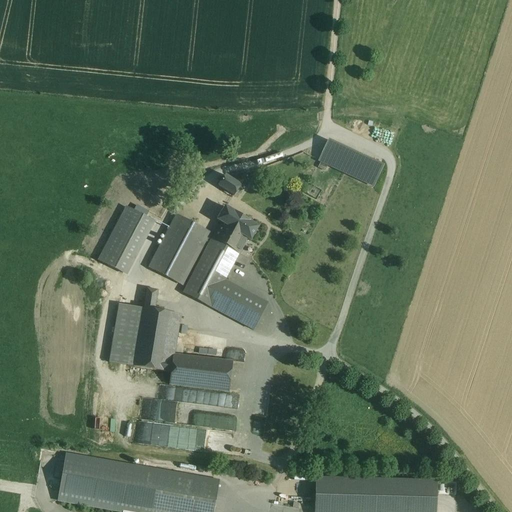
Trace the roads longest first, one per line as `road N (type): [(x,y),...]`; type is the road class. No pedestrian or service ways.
road 1 (residential): [(327,362),(391,169),(384,154),(327,126)]
road 2 (residential): [(327,362),(422,419),(497,511)]
road 3 (track): [(327,126),(339,0)]
